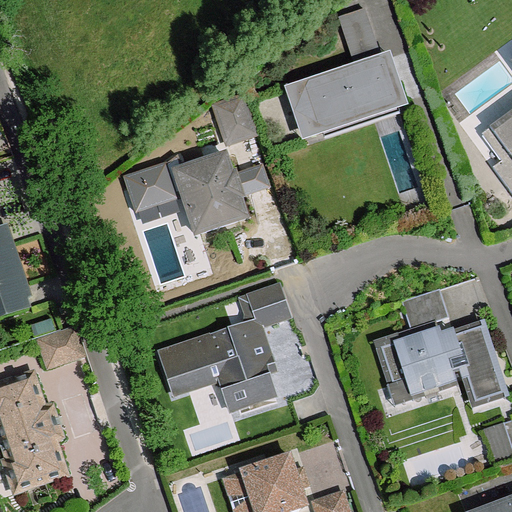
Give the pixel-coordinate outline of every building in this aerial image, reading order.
[(354,66),(285,89),(303,143),(408,107),(390,54),(381,57),(366,11),(338,20),(354,66)] [(511,65),(510,67),(511,69),(511,121),(490,138),(511,167),(511,65)] [(257,137),(244,96),(213,107),(226,147),(257,137)] [(251,219),(230,155),(176,173),(197,237),(251,219)] [(0,320),(30,311),(3,229),(0,230),(0,320)] [(291,323),(278,288),(243,300),(251,325),(156,358),(172,402),(216,387),(226,418),(276,401),(268,378),(275,375),(261,334),(291,323)] [(506,395),(482,322),(453,332),(438,290),(401,302),(412,333),(391,340),(409,394),(461,376),(471,406),(506,395)] [(72,333),(36,346),(46,373),(82,361),(72,333)] [(66,478),(32,375),(0,385),(0,468),(9,497),(66,478)] [(499,458),(511,453),(511,433),(508,421),(489,427),(499,458)] [(295,511),(305,509),(287,456),(235,474),(248,511),(295,511)] [(511,511),(511,494),(465,511),(511,511)] [(346,511),(340,495),(310,505),(312,511),(346,511)]
